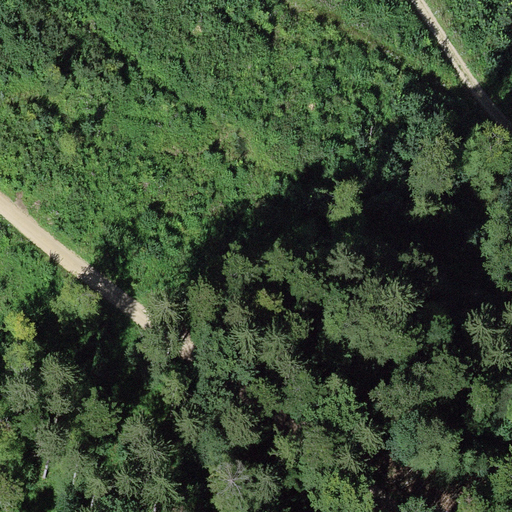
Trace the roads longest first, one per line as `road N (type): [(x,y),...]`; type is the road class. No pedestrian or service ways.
road 1 (track): [(0,206),(404,511)]
road 2 (track): [(417,0),(476,93),(511,126)]
